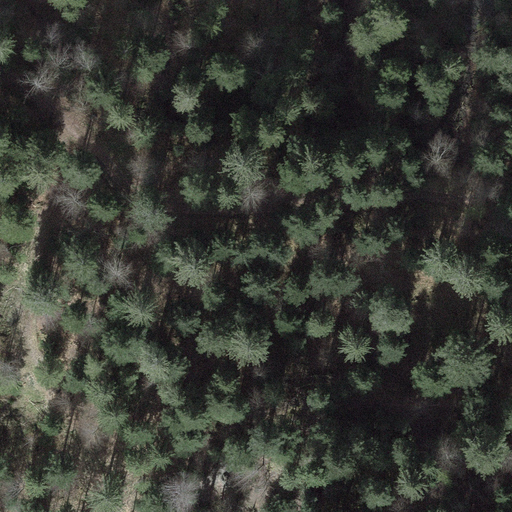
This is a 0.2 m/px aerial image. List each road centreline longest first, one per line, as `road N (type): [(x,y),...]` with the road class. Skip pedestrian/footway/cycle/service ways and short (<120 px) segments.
road 1 (track): [(0,65),(44,97),(61,122),(70,169),(38,248),(23,334),(51,453),(94,511)]
road 2 (track): [(511,222),(461,194),(442,173),(416,165),(319,197),(218,205),(127,193),(70,169)]
